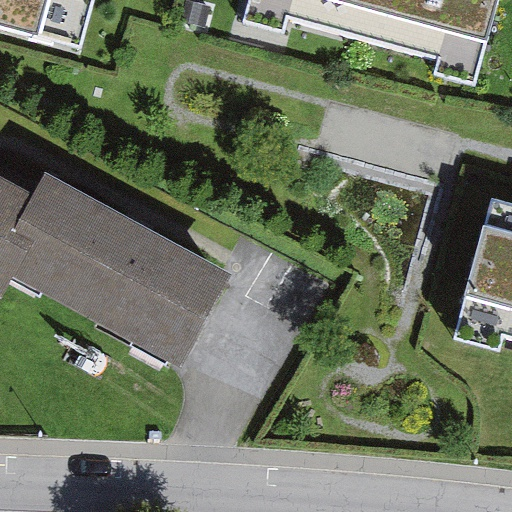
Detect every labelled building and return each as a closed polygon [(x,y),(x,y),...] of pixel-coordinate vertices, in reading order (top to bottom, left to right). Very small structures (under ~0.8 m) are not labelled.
[(0,0),(0,31),(82,54),(97,0),(0,0)] [(251,0),(245,26),(286,37),(290,21),(441,61),(436,77),(476,87),(499,0),(251,0)] [(187,3),(182,22),(203,29),(209,9),(187,3)] [(45,200),(0,175),(0,282),(6,272),(45,200)] [(225,271),(56,179),(45,200),(6,272),(175,363),(225,271)] [(511,203),(499,200),(460,341),(500,352),(504,337),(511,339),(511,203)]
